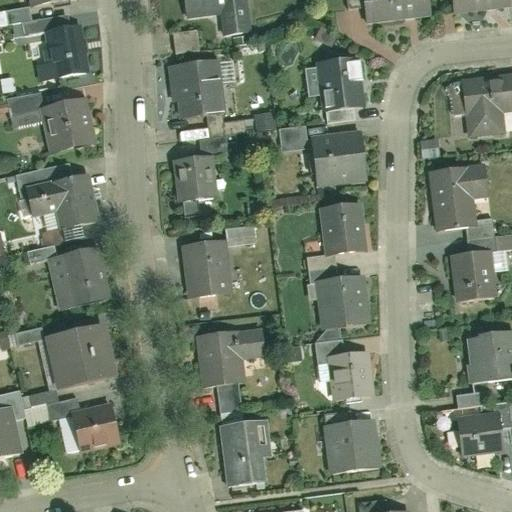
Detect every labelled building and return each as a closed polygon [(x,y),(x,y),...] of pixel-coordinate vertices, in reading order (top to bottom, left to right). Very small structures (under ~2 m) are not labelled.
[(30,0),(33,12),(78,3),(77,0),(30,0)] [(249,0),(184,0),(188,22),(221,17),(225,41),(255,36),(249,0)] [(363,0),(366,28),(431,21),(428,0),(363,0)] [(452,0),(454,17),(510,10),(508,0),(452,0)] [(12,39),(38,36),(37,21),(28,22),(27,10),(0,13),(0,27),(10,26),(12,39)] [(90,75),(80,28),(45,36),(49,54),(43,55),(45,66),(37,68),(41,86),(90,75)] [(196,32),(170,35),(171,54),(198,52),(196,32)] [(177,123),(225,116),(218,63),(169,70),(177,123)] [(317,69),(323,116),(364,110),(357,63),(317,69)] [(511,116),(511,78),(463,83),(468,143),(504,139),(502,118),(511,116)] [(96,148),(86,101),(40,111),(50,158),(96,148)] [(317,191),(368,184),(362,134),(311,141),(317,191)] [(213,160),(172,165),(176,209),(218,205),(213,160)] [(485,168),(428,176),(436,236),(478,230),(474,203),(490,200),(485,168)] [(100,229),(87,176),(26,191),(34,221),(54,215),(60,239),(100,229)] [(319,213),(324,260),(367,255),(362,208),(319,213)] [(182,249),(188,302),(232,297),(227,244),(182,249)] [(111,303),(99,251),(47,263),(59,316),(111,303)] [(491,253),(448,260),(455,306),(499,299),(491,253)] [(316,283),(321,333),(371,328),(366,278),(316,283)] [(49,337),(56,368),(107,356),(100,325),(49,337)] [(29,333),(6,339),(8,347),(31,342),(29,333)] [(196,341),(202,392),(247,387),(244,363),(266,360),(263,333),(196,341)] [(511,382),(511,335),(466,341),(472,387),(511,382)] [(377,400),(371,355),(327,361),(333,406),(377,400)] [(56,368),(64,398),(115,386),(107,356),(56,368)] [(111,407),(71,417),(81,458),(120,449),(111,407)] [(0,460),(23,455),(13,410),(0,413),(0,460)] [(504,455),(499,416),(458,421),(463,461),(504,455)] [(373,424),(323,430),(329,476),(379,469),(373,424)] [(220,431),(228,489),(266,484),(263,463),(271,462),(265,425),(220,431)] [(411,511),(411,501),(387,502),(387,511),(411,511)]
